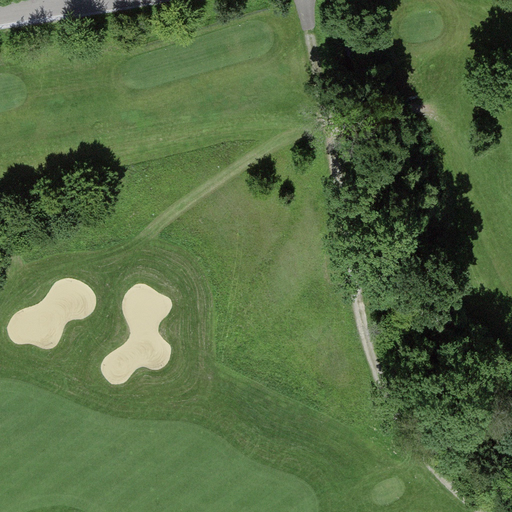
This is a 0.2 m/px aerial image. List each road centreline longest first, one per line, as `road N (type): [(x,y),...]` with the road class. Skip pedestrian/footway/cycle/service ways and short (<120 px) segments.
road 1 (track): [(485,511),(447,482),(419,443),(379,363),(348,251),(309,0)]
road 2 (unclassified): [(0,19),(119,0)]
